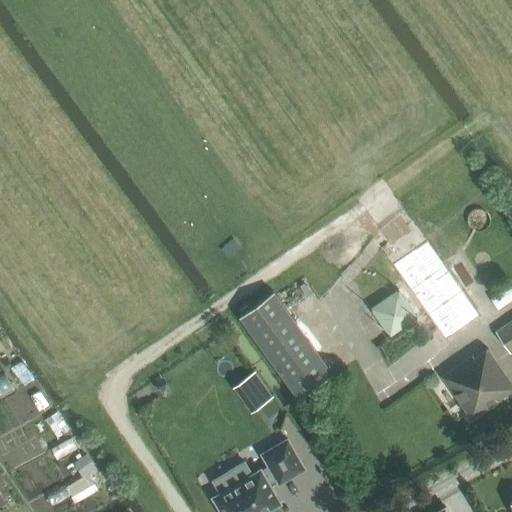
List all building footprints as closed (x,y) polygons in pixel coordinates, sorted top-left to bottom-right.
[(392,264),(446,343),(480,319),(425,241),(392,264)] [(492,299),(499,309),(511,300),(511,287),(511,286),(492,299)] [(391,336),(420,317),(400,288),(372,307),(391,336)] [(302,398),(333,375),(271,294),(240,317),(302,398)] [(511,322),(507,326),(496,334),(510,355),(511,353),(511,322)] [(471,420),(511,391),(511,385),(488,351),(475,360),(473,357),(442,378),(471,420)] [(22,361),(12,368),(25,386),(35,378),(22,361)] [(40,390),(31,397),(40,410),(49,404),(40,390)] [(59,411),(46,420),(58,438),(71,429),(59,411)] [(217,493),(215,494),(216,496),(217,496),(225,511),(263,511),(282,501),(282,502),(284,500),(283,499),(282,499),(271,479),(278,475),(282,481),(308,466),(290,437),(265,452),(272,465),(265,469),(265,468),(264,466),(262,467),(262,468),(255,472),(248,459),(216,478),(223,490),(217,494),(217,493)] [(72,438),(52,449),(57,459),(78,448),(72,438)] [(86,454),(73,464),(84,477),(97,467),(86,454)]
